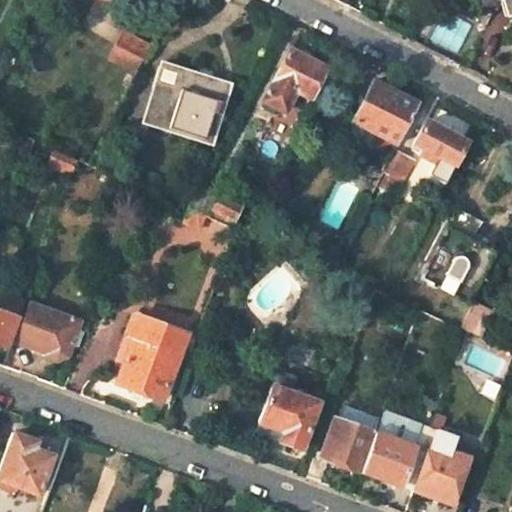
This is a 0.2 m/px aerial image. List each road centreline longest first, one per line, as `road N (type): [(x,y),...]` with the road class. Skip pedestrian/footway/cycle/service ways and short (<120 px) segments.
road 1 (unclassified): [(0,385),(349,511)]
road 2 (unclassified): [(297,0),(511,111)]
